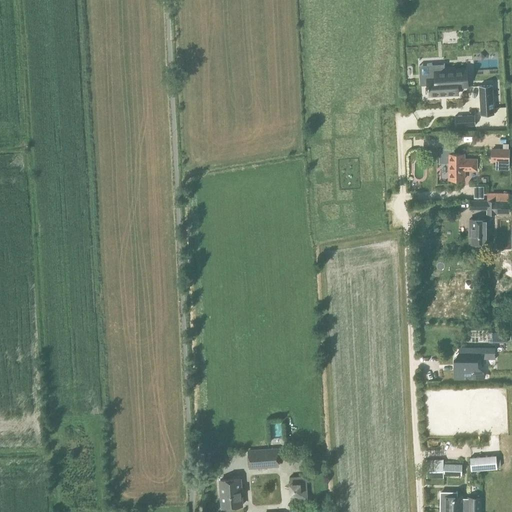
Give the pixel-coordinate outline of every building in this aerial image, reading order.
[(420,65),(419,55),(411,56),(411,65),(420,65)] [(445,64),(419,65),(420,85),(428,85),(428,88),(429,95),(458,93),(457,86),(467,86),(466,69),(445,70),(445,64)] [(492,86),(480,86),(482,114),(494,114),(492,86)] [(475,115),(455,116),(456,126),(476,125),(475,115)] [(453,148),(440,148),(440,163),(448,163),(448,179),(464,179),(464,170),(476,170),(476,158),(464,158),(464,153),(453,153),(453,148)] [(508,159),(508,149),(495,148),(495,158),(508,159)] [(500,200),(487,200),(469,200),(470,208),(487,208),(487,213),(509,212),(509,199),(500,200)] [(470,244),(487,244),(487,219),(470,219),(470,235),(470,244)] [(493,333),(493,342),(507,342),(507,333),(493,333)] [(495,347),(462,347),(462,352),(454,359),(454,379),(466,379),(466,376),(468,376),(468,380),(484,380),(484,379),(483,379),(483,371),(477,370),(477,358),(494,358),(494,359),(495,359),(495,347)] [(266,421),(267,434),(279,434),(278,421),(266,421)] [(250,468),(279,466),(278,449),(249,451),(250,468)] [(471,469),(496,467),(495,456),(470,458),(471,469)] [(461,474),(461,464),(442,464),(442,459),(426,459),(426,477),(442,477),(442,474),(461,474)] [(306,498),(305,476),(290,476),(290,484),(288,484),(288,495),(290,494),(291,499),(306,498)] [(223,507),(243,505),(241,478),(221,480),(223,507)] [(440,491),(439,511),(468,511),(468,497),(458,497),(458,491),(440,491)] [(468,511),(480,511),(481,497),(468,497),(468,511)]
